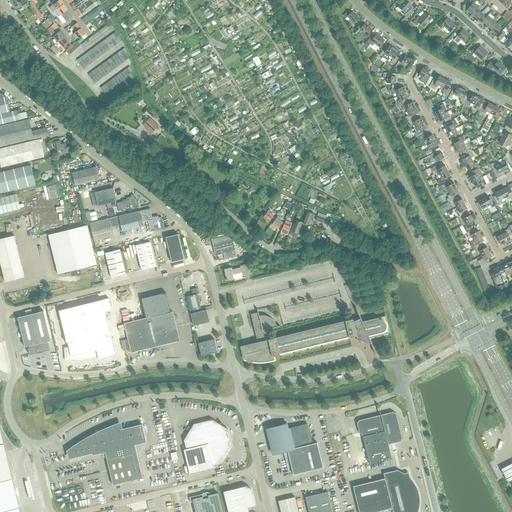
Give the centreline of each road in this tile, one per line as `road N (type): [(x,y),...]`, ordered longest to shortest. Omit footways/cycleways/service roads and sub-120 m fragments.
road 1 (residential): [(339,246),(291,251),(262,243),(101,119),(1,2)]
road 2 (secondary): [(295,0),(466,331)]
road 3 (secondary): [(477,325),(309,0)]
road 4 (unclassified): [(207,262),(186,224),(0,80)]
road 5 (unclassified): [(34,449),(74,421),(144,397),(177,393),(242,404)]
road 6 (unclassified): [(234,371),(191,363),(69,376),(16,371)]
road 7 (unclassified): [(1,312),(207,262)]
road 8 (unclassified): [(86,511),(259,470)]
road 9 (unclassified): [(242,404),(317,412),(362,405),(403,385)]
road 10 (unclassified): [(394,362),(310,381),(234,371)]
road 11 (residential): [(422,54),(408,82),(469,198)]
road 12 (unclassified): [(436,511),(403,385)]
road 13 (unknown): [(340,283),(332,269),(310,273),(240,291),(241,308)]
